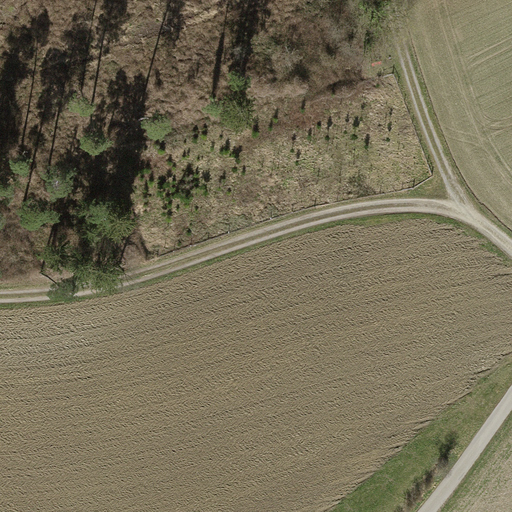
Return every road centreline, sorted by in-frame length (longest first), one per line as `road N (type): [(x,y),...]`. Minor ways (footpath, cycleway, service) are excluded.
road 1 (track): [(470,215),(388,207),(317,221),(136,281),(0,296)]
road 2 (track): [(511,250),(470,215),(445,169),(405,57),(395,0)]
road 3 (unclassified): [(430,511),(511,407)]
